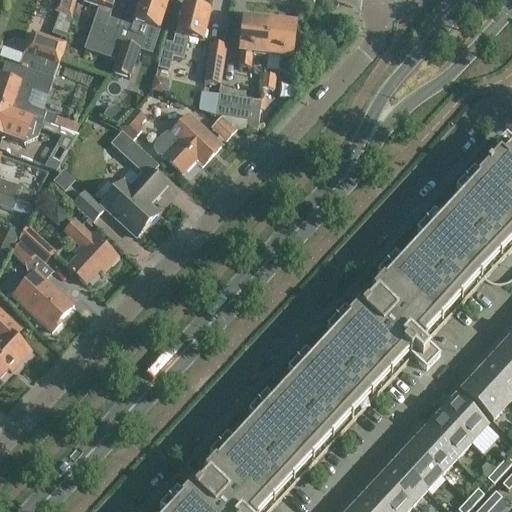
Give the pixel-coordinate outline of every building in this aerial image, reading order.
[(77,0),(58,0),(54,14),(59,16),(51,36),(65,41),(71,20),(71,21),(77,0)] [(84,0),(84,3),(99,9),(83,52),(113,63),(123,25),(108,20),(115,1),(113,0),(84,0)] [(123,25),(113,63),(115,63),(111,75),(129,82),(140,53),(141,53),(146,39),(142,38),(146,28),(158,32),(168,2),(166,1),(165,0),(140,0),(131,28),(123,25)] [(196,8),(195,10),(184,7),(180,21),(178,20),(174,38),(172,46),(166,45),(164,52),(162,52),(157,71),(169,74),(173,60),(182,62),(187,41),(201,45),(209,14),(206,13),(206,10),(205,9),(204,9),(202,8),(201,8),(199,7),(197,8),(196,8)] [(264,60),(268,24),(243,21),(237,67),(250,69),(251,58),(264,60)] [(268,24),(264,60),(268,60),(266,73),(289,76),(290,74),(296,27),(268,24)] [(26,50),(60,63),(66,46),(31,34),(26,50)] [(220,88),(227,49),(209,46),(202,85),(220,88)] [(60,63),(26,50),(19,70),(53,83),(60,63)] [(137,95),(146,65),(140,63),(130,93),(137,95)] [(25,119),(53,128),(76,136),(80,127),(57,119),(56,120),(31,110),(25,104),(30,91),(48,97),(53,83),(19,70),(4,65),(0,77),(0,110),(15,116),(25,119)] [(273,93),(275,79),(263,77),(262,91),(273,93)] [(260,104),(251,103),(220,97),(216,119),(235,122),(234,126),(246,129),(246,130),(257,132),(260,104)] [(11,127),(15,116),(0,110),(0,138),(2,139),(6,140),(12,142),(16,129),(11,127)] [(135,128),(142,121),(134,114),(119,132),(133,143),(141,134),(135,128)] [(188,118),(175,132),(171,136),(167,135),(161,138),(156,144),(153,151),(157,156),(163,159),(182,176),(200,156),(208,163),(221,149),(188,118)] [(31,133),(29,143),(57,147),(58,137),(31,133)] [(62,135),(61,146),(83,148),(85,138),(62,135)] [(111,147),(120,155),(131,143),(122,135),(111,147)] [(193,490),(172,511),(271,511),(412,360),(418,365),(426,373),(430,369),(436,362),(440,358),(432,350),(426,345),(511,252),(511,151),(509,149),(371,298),(375,302),(368,311),(367,310),(365,312),(361,308),(202,479),(207,484),(200,492),(199,491),(197,493),(193,490)] [(0,198),(16,204),(31,209),(37,195),(21,190),(21,191),(0,183),(0,158),(1,156),(0,155),(0,198)] [(146,173),(130,191),(124,185),(101,209),(136,241),(158,217),(147,207),(153,201),(154,202),(165,191),(146,173)] [(93,226),(104,214),(83,195),(73,207),(93,226)] [(0,209),(13,214),(16,204),(0,198),(0,209)] [(75,260),(66,270),(86,289),(103,270),(106,273),(117,261),(92,238),(91,240),(75,225),(65,235),(81,250),(74,258),(75,260)] [(0,252),(9,257),(20,234),(10,229),(0,252)] [(44,267),(54,255),(27,230),(17,241),(44,267)] [(27,269),(35,260),(20,247),(12,256),(27,269)] [(36,275),(28,284),(13,300),(40,325),(42,322),(52,331),(70,311),(62,304),(65,301),(45,283),(36,275)] [(16,370),(30,355),(3,331),(0,334),(0,380),(12,367),(16,370)] [(511,337),(510,337),(511,339),(511,342),(497,358),(511,372),(511,337)] [(511,403),(511,372),(497,358),(480,377),(510,405),(511,403)] [(510,405),(480,377),(462,396),(493,424),(510,405)] [(441,420),(471,448),(486,431),(456,403),(441,420)] [(471,448),(441,420),(426,435),(456,464),(471,448)] [(456,464),(426,435),(412,451),(408,447),(408,448),(442,479),(456,464)] [(470,455),(485,468),(501,451),(486,437),(470,455)] [(442,479),(408,448),(393,464),(427,495),(442,479)] [(497,472),(503,478),(511,468),(511,466),(507,461),(497,472)] [(427,495),(393,464),(379,479),(378,478),(378,479),(412,511),(427,495)] [(503,478),(497,472),(487,483),(493,488),(503,478)] [(511,490),(511,477),(502,488),(509,494),(511,490)] [(411,511),(412,511),(378,479),(377,480),(377,481),(364,496),(381,511),(411,511)] [(468,504),(474,510),(484,499),(478,493),(468,504)] [(381,511),(364,496),(349,511),(381,511)] [(480,511),(492,511),(496,508),(489,503),(480,511)]
